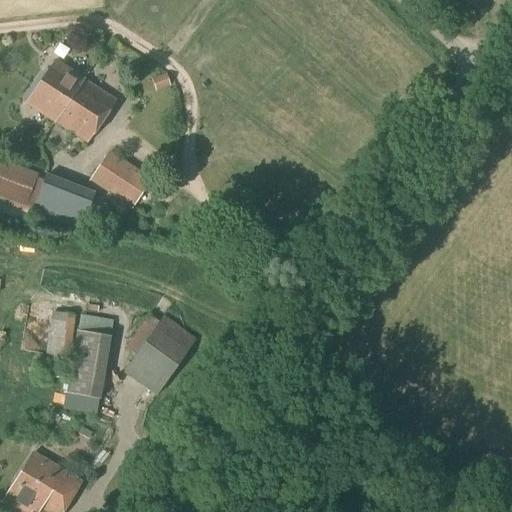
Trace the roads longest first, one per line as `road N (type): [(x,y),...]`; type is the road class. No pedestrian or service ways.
road 1 (tertiary): [(148,511),(478,71)]
road 2 (unknown): [(310,295),(190,186),(191,105),(174,68),(99,27),(0,32)]
